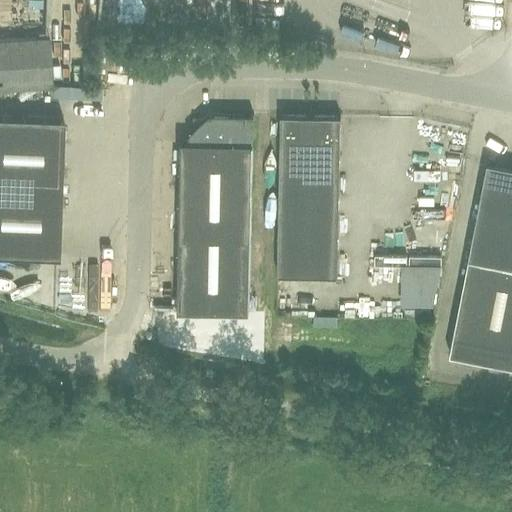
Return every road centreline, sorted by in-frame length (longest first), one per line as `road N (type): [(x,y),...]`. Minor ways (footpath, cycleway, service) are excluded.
road 1 (unclassified): [(511,106),(322,72),(225,67),(171,82),(144,135),(135,307),(107,350)]
road 2 (unclassified): [(511,454),(151,384),(107,350)]
